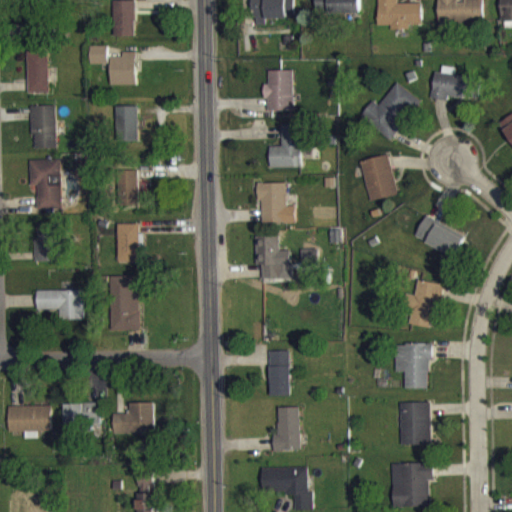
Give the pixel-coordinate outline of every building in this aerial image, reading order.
[(296,5),(274,5),(274,0),(254,1),(255,34),(267,34),(267,28),(297,28),(296,5)] [(410,39),(410,35),(424,34),(423,12),(399,13),(398,0),(379,0),(380,35),(392,35),(392,39),(410,39)] [(486,34),(485,4),(460,5),(459,0),(439,0),(441,35),(486,34)] [(511,2),(502,3),(502,31),(511,30),(511,2)] [(363,23),(362,3),(331,3),(331,23),(363,23)] [(137,45),(137,9),(115,10),(115,46),(137,45)] [(110,73),(109,55),(91,55),(92,73),(110,73)] [(29,60),(50,60),(50,102),(29,102),(29,60)] [(112,66),(112,95),(138,94),(138,61),(124,61),(124,65),(112,66)] [(295,80),(270,80),(270,94),(266,94),(267,121),(296,120),(295,80)] [(419,107),(399,92),(381,115),(374,109),(361,127),(392,150),(403,136),(400,133),(419,107)] [(31,115),(57,115),(58,157),(35,157),(35,143),(31,143),(31,115)] [(141,150),(140,115),(117,116),(118,151),(141,150)] [(511,124),(500,133),(511,149),(511,124)] [(303,176),(302,134),(282,134),(282,155),(270,156),(270,177),(303,176)] [(399,204),(390,164),(361,171),(371,211),(399,204)] [(31,169),(62,169),(63,218),(37,218),(37,206),(39,206),(38,194),(32,194),(31,169)] [(77,186),(88,186),(89,170),(77,169),(77,186)] [(142,180),(122,180),(121,214),(141,215),(142,180)] [(297,215),(288,216),(287,192),(260,192),(261,233),(297,232),(297,215)] [(467,247),(426,226),(416,246),(456,267),(467,247)] [(36,232),(37,271),(61,271),(60,231),(36,232)] [(118,272),(141,271),(140,233),(117,233),(118,272)] [(293,288),(293,259),(281,259),(281,245),(256,245),(256,274),(262,274),(262,288),(293,288)] [(113,340),(142,339),(140,301),(135,301),(135,285),(111,286),(113,340)] [(446,293),(416,290),(411,334),(433,337),(436,312),(444,313),(446,293)] [(85,329),(84,299),(35,300),(35,320),(60,320),(60,329),(85,329)] [(432,398),(432,354),(398,353),(397,381),(406,382),(406,398),(432,398)] [(293,405),(292,360),(269,360),(270,406),(293,405)] [(115,423),(115,442),(152,443),(152,412),(128,411),(128,423),(115,423)] [(432,411),(401,412),(402,456),(433,455),(432,411)] [(54,415),(9,416),(10,442),(25,441),(25,448),(41,447),(41,441),(54,441),(54,415)] [(279,417),(280,445),(273,445),(274,461),(302,460),(301,416),(279,417)] [(394,473),(394,511),(431,511),(431,489),(436,489),(436,472),(394,473)] [(262,477),(263,501),(288,500),(289,505),(296,505),(296,511),(315,511),(315,501),(311,501),(310,476),(262,477)] [(157,511),(158,481),(140,481),(139,511),(157,511)]
